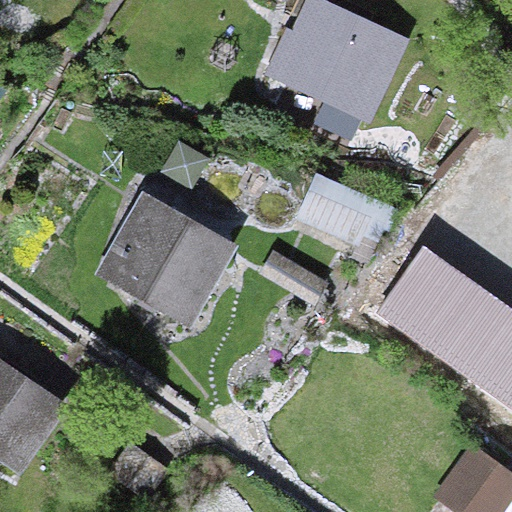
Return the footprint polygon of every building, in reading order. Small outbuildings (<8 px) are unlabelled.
[(389,41),(301,0),(287,0),(253,74),(352,121),(389,41)] [(175,145),(163,169),(193,184),(205,159),(175,145)] [(310,176),(293,216),(366,247),(384,208),(310,176)] [(213,234),(122,189),(82,270),(172,316),(213,234)] [(376,306),(426,341),(477,268),(428,233),(376,306)] [(50,398),(0,367),(0,462),(7,467),(50,398)] [(511,483),(452,428),(407,477),(444,511),(505,511),(511,505),(511,483)] [(128,444),(110,469),(138,489),(156,464),(128,444)]
